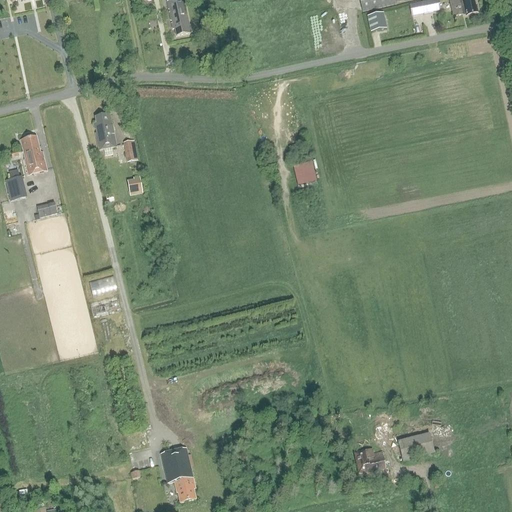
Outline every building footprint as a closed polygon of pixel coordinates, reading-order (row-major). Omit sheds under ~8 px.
[(191,34),(186,10),(183,0),(171,0),(166,1),(172,30),(174,30),(176,37),(191,34)] [(359,0),(363,13),(397,5),(396,3),(404,2),(412,0),(359,0)] [(438,0),(437,0),(421,4),(424,15),(440,11),(438,0)] [(478,14),(479,12),(478,10),(477,10),(474,0),(458,0),(450,2),(454,18),(462,16),(462,15),(466,14),(466,17),(478,14)] [(371,34),(387,30),(383,14),(367,18),(371,34)] [(93,125),(98,151),(116,148),(110,115),(95,118),(96,125),(93,125)] [(40,154),(36,138),(21,142),(25,161),(28,177),(47,172),(42,154),(40,154)] [(137,162),(134,142),(123,144),(127,163),(137,162)] [(320,181),(316,161),(297,165),(301,185),(320,181)] [(147,177),(133,178),(134,195),(148,194),(147,177)] [(11,203),(25,200),(20,179),(5,183),(11,203)] [(39,219),(57,215),(54,204),(36,208),(39,219)] [(359,426),(366,457),(385,453),(379,422),(359,426)] [(438,434),(406,438),(408,458),(441,454),(438,434)] [(177,494),(178,494),(180,504),(196,501),(194,490),(196,490),(186,449),(161,455),(168,485),(174,484),(177,494)]
